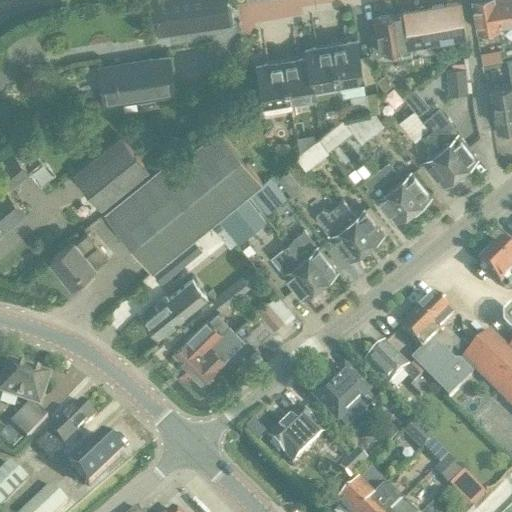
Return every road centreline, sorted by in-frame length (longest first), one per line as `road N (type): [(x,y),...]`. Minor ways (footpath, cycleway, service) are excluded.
road 1 (residential): [(191,445),(511,184)]
road 2 (tertiary): [(191,445),(108,368),(63,340),(0,319)]
